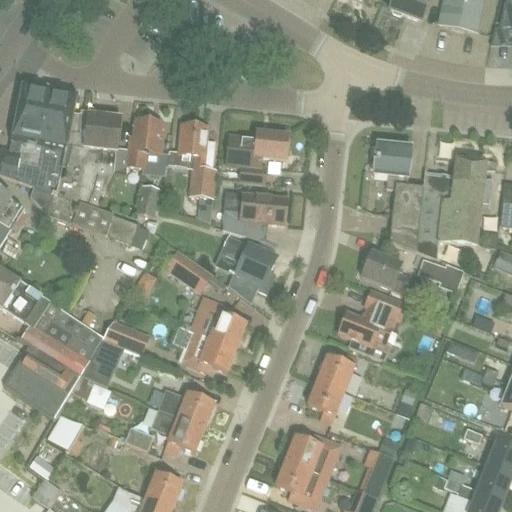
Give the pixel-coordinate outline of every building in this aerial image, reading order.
[(393,0),(388,15),(400,20),(420,27),(430,0),(393,0)] [(476,39),(484,0),(443,0),(437,31),(476,39)] [(511,0),(505,0),(498,33),(511,33),(511,0)] [(56,200),(72,117),(76,101),(21,90),(12,139),(9,152),(0,149),(0,167),(1,168),(0,170),(0,178),(33,191),(56,200)] [(112,180),(115,153),(118,123),(72,117),(56,200),(96,214),(99,208),(112,180)] [(115,153),(112,180),(114,178),(127,179),(128,171),(142,172),(142,177),(165,178),(167,168),(169,156),(160,155),(161,145),(158,145),(160,128),(134,125),(132,143),(130,143),(128,154),(115,153)] [(217,175),(212,174),(214,147),(205,146),(206,132),(180,130),(178,154),(169,153),(169,156),(167,168),(191,171),(189,201),(214,203),(216,184),(217,175)] [(224,171),(239,173),(238,186),(263,188),(265,173),(259,173),(260,162),(284,165),(287,140),(255,137),(254,144),(227,142),(224,171)] [(414,256),(421,191),(405,189),(409,152),(375,148),(372,178),(387,180),(385,194),(393,195),(387,246),(414,256)] [(423,177),(421,191),(414,256),(436,265),(438,247),(475,251),(481,206),(489,207),(491,188),(483,187),(485,168),(454,164),(453,180),(423,177)] [(141,190),(136,219),(153,223),(155,214),(158,215),(161,197),(159,197),(159,194),(141,190)] [(56,200),(33,191),(29,202),(46,220),(71,229),(71,230),(104,242),(105,240),(131,250),(138,230),(96,214),(56,200)] [(24,214),(9,204),(10,203),(0,196),(0,251),(18,223),(24,214)] [(230,235),(244,240),(246,227),(267,229),(283,231),(285,204),(241,200),(240,212),(236,215),(223,214),(221,233),(230,235)] [(214,203),(198,202),(196,225),(211,229),(214,203)] [(497,231),(511,232),(511,217),(498,216),(497,231)] [(147,224),(145,232),(148,233),(147,235),(153,237),(157,226),(147,224)] [(246,227),(244,240),(265,246),(267,229),(246,227)] [(145,232),(138,230),(131,250),(141,254),(147,235),(148,233),(145,232)] [(251,308),(257,293),(265,297),(274,278),(269,276),(273,268),(261,262),(264,257),(227,240),(214,268),(233,276),(227,290),(241,301),(251,308)] [(163,275),(200,300),(210,285),(213,280),(177,255),(163,275)] [(397,278),(400,268),(370,256),(360,282),(402,299),(408,283),(397,278)] [(494,271),(511,279),(511,262),(500,257),(494,271)] [(445,269),(439,287),(437,292),(455,298),(463,276),(445,269)] [(0,310),(28,329),(32,332),(49,305),(0,273),(0,310)] [(157,281),(145,274),(135,291),(147,298),(157,281)] [(224,295),(227,290),(213,280),(210,285),(224,295)] [(337,340),(350,345),(352,345),(349,353),(383,366),(389,351),(385,349),(395,324),(399,326),(405,310),(375,298),(370,297),(364,312),(369,314),(372,315),(369,324),(366,322),(364,326),(358,323),(346,318),(343,324),(340,324),(337,331),(339,334),(337,340)] [(511,300),(504,297),(500,308),(511,313),(511,300)] [(19,344),(28,350),(31,346),(55,362),(80,378),(102,343),(104,340),(67,316),(49,305),(32,332),(28,329),(19,344)] [(192,337),(235,354),(245,329),(229,323),(231,318),(200,306),(188,336),(192,337)] [(490,336),(494,325),(476,318),(472,329),(490,336)] [(112,325),(104,340),(102,343),(123,352),(141,359),(149,339),(112,325)] [(192,337),(188,336),(176,331),(171,346),(182,351),(176,367),(184,370),(190,356),(185,354),(192,337)] [(184,370),(195,374),(207,378),(209,371),(226,377),(235,354),(192,337),(185,354),(190,356),(184,370)] [(497,341),(494,349),(506,354),(509,346),(497,341)] [(102,343),(80,378),(105,391),(123,352),(102,343)] [(4,390),(53,423),(56,418),(70,396),(80,378),(55,362),(31,346),(28,350),(25,356),(4,390)] [(316,386),(343,396),(356,364),(344,359),(341,368),(325,362),(316,386)] [(485,372),(482,380),(494,384),(497,377),(485,372)] [(103,412),(110,393),(105,391),(80,378),(70,396),(86,402),(85,405),(103,412)] [(482,380),(479,387),(491,392),(494,384),(482,380)] [(330,429),(343,396),(316,386),(306,410),(322,416),(319,424),(330,429)] [(158,413),(177,421),(204,432),(214,408),(197,402),(200,393),(190,389),(186,399),(167,391),(158,413)] [(511,391),(508,390),(501,409),(511,414),(511,391)] [(194,457),(204,432),(177,421),(158,413),(150,432),(169,440),(163,454),(175,459),(178,451),(194,457)] [(43,442),(66,455),(82,427),(56,418),(53,423),(43,442)] [(153,442),(130,433),(124,446),(147,456),(153,442)] [(462,443),(477,449),(481,439),(466,433),(462,443)] [(284,465),(328,483),(341,450),(313,439),(309,447),(294,441),(284,465)] [(486,470),(511,480),(511,479),(511,451),(495,445),(486,470)] [(366,471),(356,495),(376,503),(385,479),(392,463),(377,457),(367,453),(361,469),(366,471)] [(55,471),(37,459),(29,470),(48,483),(55,471)] [(305,511),(315,511),(328,483),(284,465),(274,490),(290,496),(287,504),(305,511)] [(144,502),(168,511),(172,511),(181,489),(166,482),(169,473),(157,469),(144,502)] [(502,505),(511,480),(486,470),(476,495),(502,505)] [(447,484),(461,489),(465,480),(450,474),(447,484)] [(32,501),(34,503),(47,511),(49,511),(61,496),(43,484),(32,501)] [(499,511),(502,505),(476,495),(461,489),(447,484),(443,493),(456,498),(455,501),(471,507),(468,511),(499,511)] [(111,505),(105,511),(168,511),(144,502),(129,496),(117,490),(111,505)] [(372,511),(376,503),(356,495),(349,511),(372,511)]
